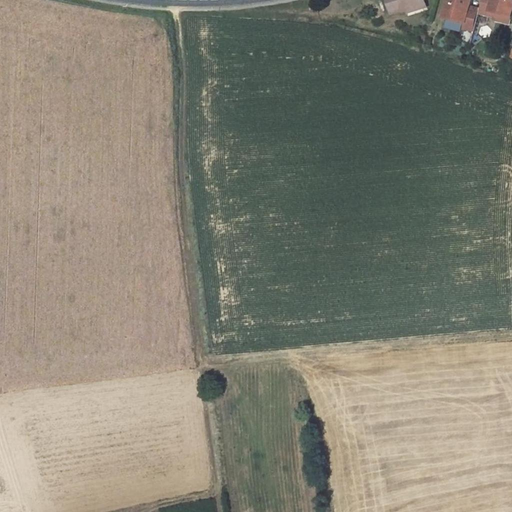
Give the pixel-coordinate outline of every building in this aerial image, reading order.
[(427,3),(426,0),(389,0),(394,14),(409,9),(427,3)] [(480,13),(470,11),(472,6),(473,0),(449,0),(446,18),(459,21),(467,23),(466,28),(476,30),(480,13)] [(491,11),(493,0),(483,0),(481,8),(480,13),(490,15),(491,11)] [(511,16),(511,0),(493,0),(491,11),(500,13),(511,16)] [(410,12),(428,6),(427,3),(409,9),(410,12)]
